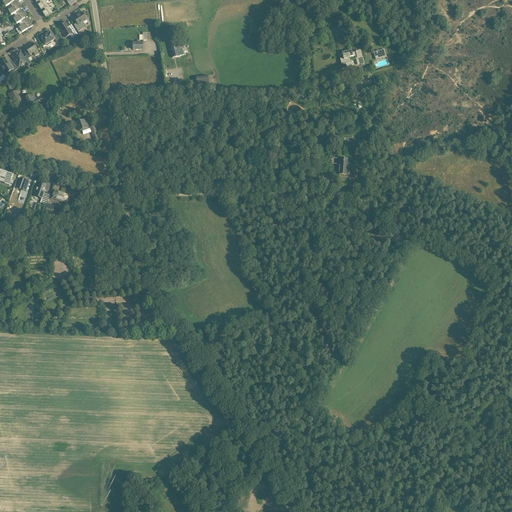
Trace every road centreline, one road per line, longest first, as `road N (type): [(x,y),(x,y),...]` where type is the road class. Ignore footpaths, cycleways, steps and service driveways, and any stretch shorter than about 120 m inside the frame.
road 1 (unclassified): [(298,511),(146,279),(108,99)]
road 2 (track): [(511,133),(430,150),(370,195),(125,194)]
road 3 (residential): [(108,99),(272,97),(298,89)]
road 4 (track): [(511,374),(448,461),(426,511)]
road 5 (track): [(0,233),(125,194)]
